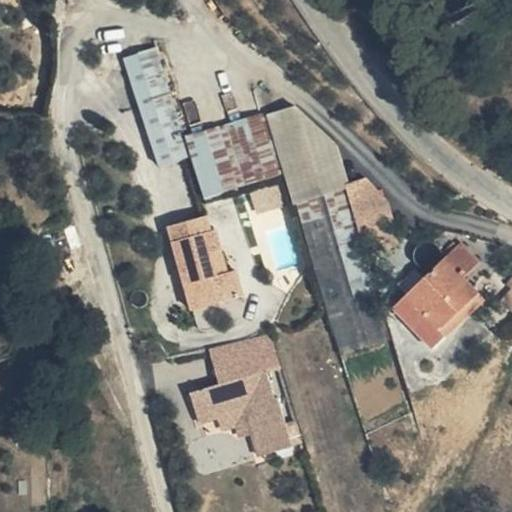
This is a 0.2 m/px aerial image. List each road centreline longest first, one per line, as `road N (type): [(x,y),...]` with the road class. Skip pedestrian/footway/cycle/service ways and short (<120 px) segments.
road 1 (unknown): [(73,73),(112,92),(131,113),(163,238),(166,293),(182,327),(216,340),(273,322)]
road 2 (residential): [(312,0),(386,107),(451,170),(511,206)]
